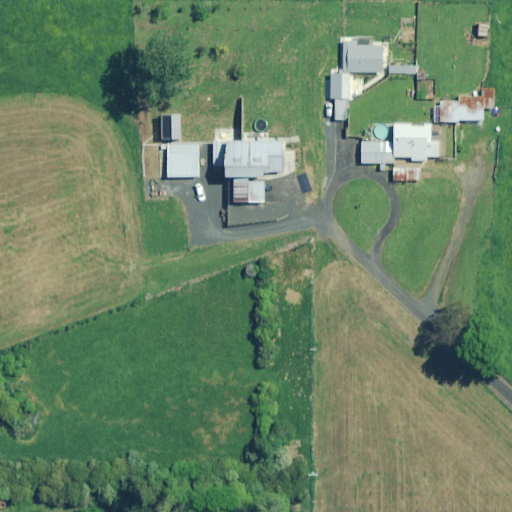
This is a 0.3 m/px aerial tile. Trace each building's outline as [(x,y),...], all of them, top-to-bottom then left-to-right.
[(488,24),(479,23),(478,36),(487,37),(488,24)] [(357,41),(344,41),(343,72),(382,73),(382,46),(357,46),(357,41)] [(330,73),(329,100),(336,101),(336,120),(348,121),(350,74),(330,73)] [(459,123),(459,121),(483,121),(483,105),(460,105),(460,102),(440,101),(440,110),(434,109),(434,120),(440,120),(440,123),(459,123)] [(427,162),(427,156),(440,156),(441,125),(394,124),(394,156),(412,156),(411,162),(427,162)] [(249,179),(264,179),(264,172),(282,173),(282,142),(214,142),(213,166),(225,166),(225,179),(233,179),(233,203),(248,203),(249,179)] [(387,171),(387,164),(393,164),(393,142),(362,142),(362,164),(379,164),(379,171),(387,171)] [(198,177),(198,145),(168,145),(168,177),(198,177)] [(420,181),(420,169),(393,169),(393,181),(420,181)]
